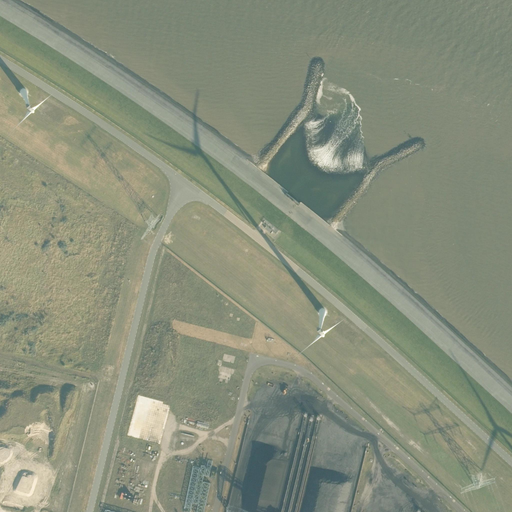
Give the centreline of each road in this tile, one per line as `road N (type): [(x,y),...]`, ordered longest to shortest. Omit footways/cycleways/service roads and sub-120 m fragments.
road 1 (unclassified): [(511,462),(304,275),(187,186)]
road 2 (unclassified): [(90,511),(151,256),(187,186)]
road 3 (unclassified): [(187,186),(0,58)]
